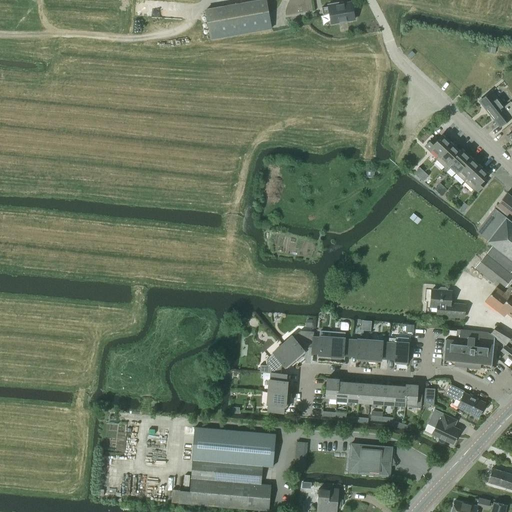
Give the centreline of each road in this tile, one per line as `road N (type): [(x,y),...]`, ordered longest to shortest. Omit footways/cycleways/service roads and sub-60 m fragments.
road 1 (residential): [(303,406),(306,370),(450,373),(510,410)]
road 2 (unknown): [(451,474),(374,439),(290,428)]
road 3 (residential): [(511,168),(396,56)]
road 4 (tertiary): [(417,511),(510,410)]
